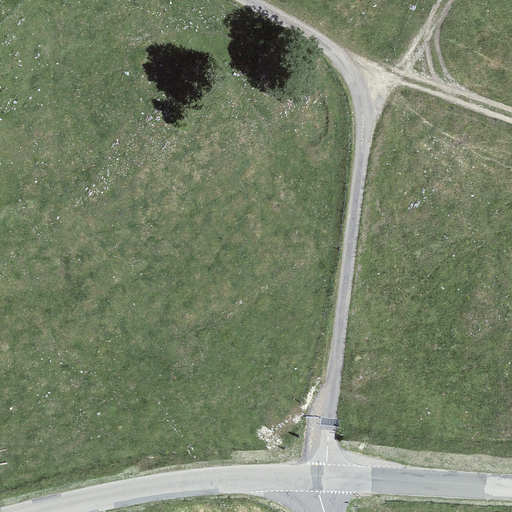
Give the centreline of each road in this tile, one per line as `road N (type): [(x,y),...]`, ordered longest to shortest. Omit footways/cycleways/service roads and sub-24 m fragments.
road 1 (track): [(249,0),(328,49),(349,74),(360,106),(325,477)]
road 2 (tertiary): [(314,477),(190,481),(34,511)]
road 3 (tertiary): [(511,488),(314,477)]
road 4 (track): [(328,49),(511,115)]
road 5 (track): [(362,122),(445,0)]
